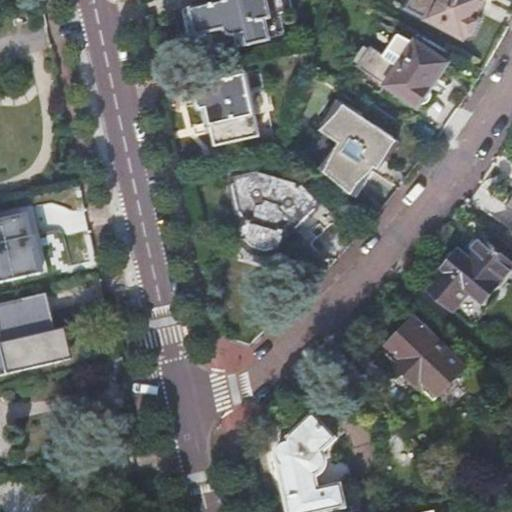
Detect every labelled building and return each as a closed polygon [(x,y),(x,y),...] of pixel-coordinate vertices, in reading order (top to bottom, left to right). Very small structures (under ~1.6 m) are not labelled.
[(226,0),(227,1),(186,10),(191,34),(226,27),(227,28),(228,31),(231,33),(233,34),(235,34),(238,34),(241,45),(271,39),(286,35),(282,14),(294,12),(291,0),(226,0)] [(392,0),(465,36),(467,31),(469,32),(474,30),(479,21),(477,17),(475,15),(483,0),(392,0)] [(371,47),(358,67),(421,107),(450,62),(416,39),(399,66),(371,47)] [(246,73),(196,84),(201,106),(208,105),(217,143),(259,135),(246,73)] [(337,99),(319,126),(338,140),(318,164),(343,185),(342,187),(353,196),(353,195),(353,194),(356,190),(357,189),(358,187),(360,184),(363,179),(364,179),(364,178),(365,177),(365,176),(366,175),(367,174),(369,172),(370,170),(373,166),(374,165),(374,164),(376,163),(377,162),(378,160),(381,156),(383,154),(384,153),(386,152),(388,150),(390,148),(391,146),(392,146),(393,145),(394,144),(394,143),(396,142),(359,117),(361,115),(337,99)] [(233,183),(231,184),(237,213),(239,212),(248,220),(242,238),(246,239),(245,242),(252,249),(267,253),(277,250),(278,248),(280,249),(286,232),(296,229),(298,231),(319,210),(317,208),(322,203),(303,183),(301,184),(260,172),(260,170),(232,176),(233,183)] [(459,250),(428,285),(457,310),(474,293),(484,301),(511,269),(511,262),(483,238),(466,256),(459,250)] [(387,345),(401,358),(407,364),(404,368),(402,369),(416,382),(433,364),(437,368),(451,351),(414,316),(399,332),(394,331),(388,337),(389,343),(387,345)] [(278,447),(277,453),(277,455),(279,460),(282,464),(280,466),(290,511),(310,511),(346,504),(341,483),(319,488),(316,473),(321,471),(323,470),(326,466),(327,462),(326,456),(322,450),(335,437),(314,414),(289,436),(289,440),(284,441),(281,443),(278,447)]
